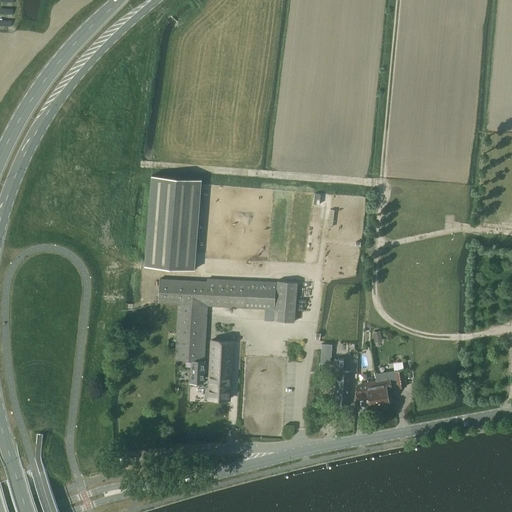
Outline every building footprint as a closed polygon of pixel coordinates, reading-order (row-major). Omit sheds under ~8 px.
[(202,179),(152,175),(145,265),(195,269),(202,179)] [(175,359),(192,360),(204,360),(205,339),(207,305),(246,307),(275,308),(276,282),(208,278),(208,281),(160,278),(159,302),(178,303),(175,359)] [(277,280),(275,308),(274,320),(294,321),(297,282),(277,280)] [(373,332),(374,339),(382,338),(380,331),(373,332)] [(211,340),(208,397),(230,399),(233,341),(211,340)] [(321,343),(320,363),(331,364),(332,344),(321,343)] [(344,359),(335,359),(333,384),(336,385),(334,404),(349,405),(351,371),(343,370),(344,359)] [(204,360),(192,360),(191,381),(203,382),(204,360)] [(394,371),(375,375),(376,380),(380,404),(390,402),(387,389),(397,387),(406,386),(404,369),(403,369),(402,363),(394,365),(395,371),(394,371)] [(380,404),(376,380),(361,383),(361,380),(356,381),(356,398),(364,398),(363,393),(368,392),(371,406),(380,404)]
